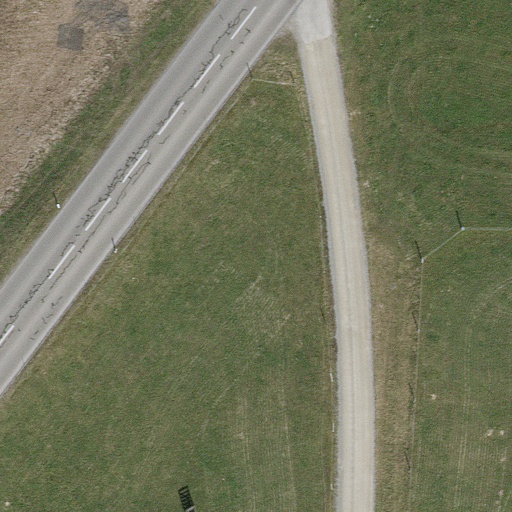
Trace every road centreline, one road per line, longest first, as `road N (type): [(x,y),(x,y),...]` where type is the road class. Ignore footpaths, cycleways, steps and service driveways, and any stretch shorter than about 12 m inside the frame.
road 1 (track): [(358,511),(353,226),(318,0)]
road 2 (tertiary): [(0,355),(273,0)]
